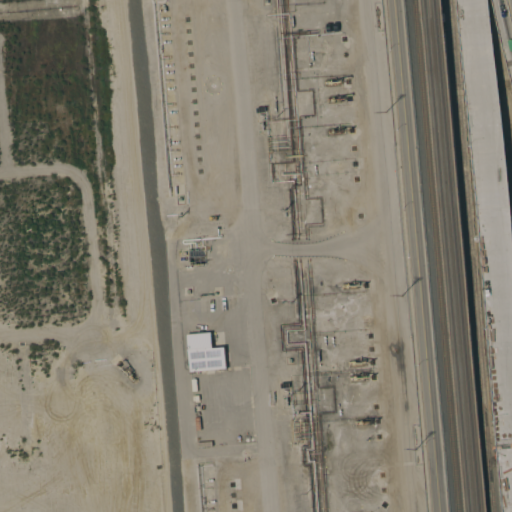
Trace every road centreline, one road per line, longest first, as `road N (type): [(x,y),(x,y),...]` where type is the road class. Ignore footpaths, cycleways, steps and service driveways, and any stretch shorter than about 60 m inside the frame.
road 1 (residential): [(440,511),(394,0)]
road 2 (motorway): [(471,0),(511,424)]
